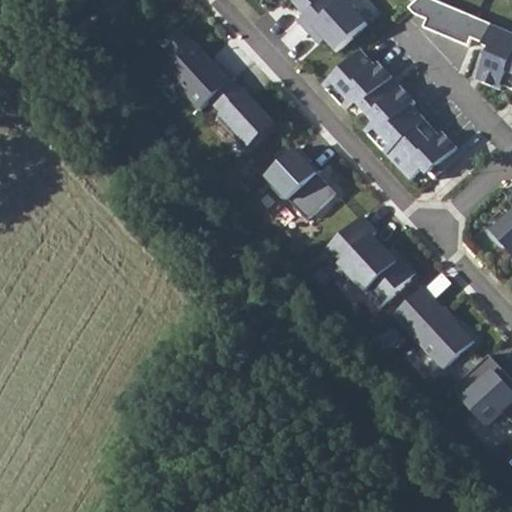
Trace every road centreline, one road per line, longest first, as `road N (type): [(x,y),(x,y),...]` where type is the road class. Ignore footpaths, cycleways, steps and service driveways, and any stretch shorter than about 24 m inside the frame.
road 1 (track): [(427,511),(251,303),(0,42)]
road 2 (residential): [(217,0),(432,235)]
road 3 (track): [(120,511),(251,303)]
